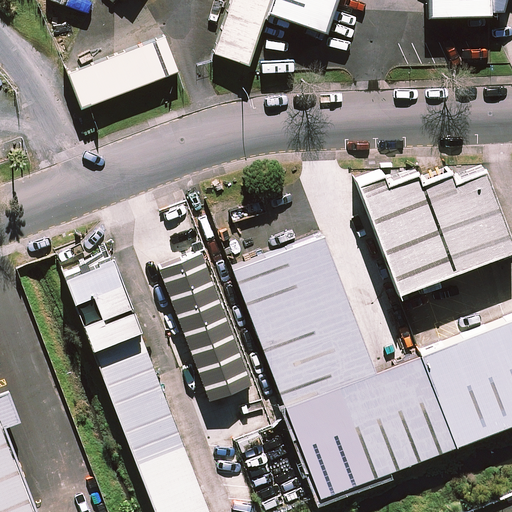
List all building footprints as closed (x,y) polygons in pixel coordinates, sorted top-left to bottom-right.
[(266,0),(228,0),(217,34),(251,45),(266,0)] [(277,0),(325,16),(330,0),(426,0),(426,2),(489,1),(488,0),(277,0)] [(167,21),(74,55),(85,87),(179,53),(167,21)] [(352,180),(392,282),(511,235),(511,217),(488,155),(459,167),(454,154),(414,170),(409,158),(352,180)] [(232,254),(321,481),(511,407),(511,303),(374,356),(321,219),(232,254)] [(215,511),(129,290),(86,306),(166,511),(215,511)] [(226,352),(197,363),(207,389),(236,377),(226,352)] [(0,511),(37,511),(0,416),(0,511)]
